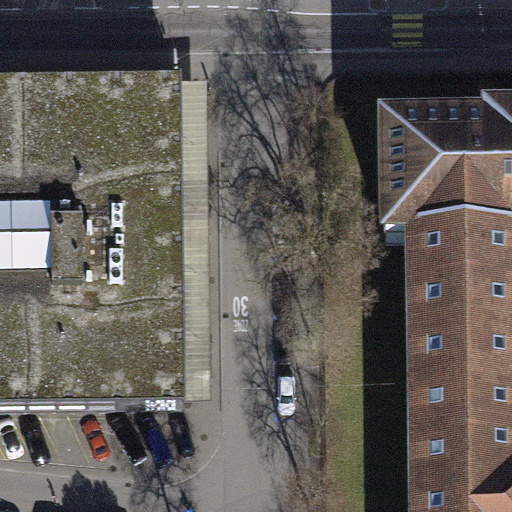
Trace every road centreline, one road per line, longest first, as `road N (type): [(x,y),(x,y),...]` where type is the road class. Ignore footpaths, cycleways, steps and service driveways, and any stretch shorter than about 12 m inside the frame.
road 1 (residential): [(262,511),(257,12)]
road 2 (primary): [(0,15),(257,12)]
road 3 (primary): [(257,12),(511,8)]
